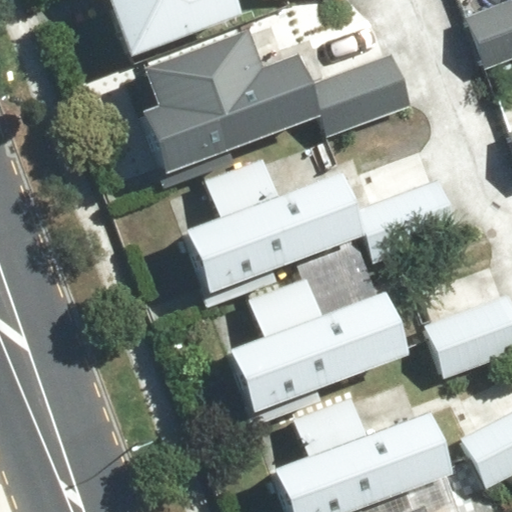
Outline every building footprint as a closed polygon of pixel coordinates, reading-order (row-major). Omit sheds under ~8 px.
[(96,4),(120,67),(231,24),(221,0),(86,0),(89,6),(96,4)] [(511,2),(452,25),(473,80),(511,65),(511,2)] [(239,41),(126,82),(138,117),(128,121),(150,182),(313,124),(301,92),(291,63),(252,77),(239,41)] [(384,62),(301,92),(313,124),(319,141),(401,111),(384,62)] [(511,181),(511,93),(481,105),(511,181)] [(176,241),(204,313),(266,288),(262,279),(354,243),(314,142),(198,189),(214,226),(176,241)] [(450,236),(429,185),(350,217),(371,269),(450,236)] [(361,258),(244,305),(260,344),(219,360),(244,424),(402,361),(361,258)] [(511,334),(487,270),(420,296),(432,326),(415,333),(435,386),(511,356),(511,334)] [(511,381),(453,410),(466,439),(454,445),(479,498),(511,482),(511,381)] [(368,511),(439,484),(399,382),(288,426),(303,461),(259,479),(272,511),(368,511)]
